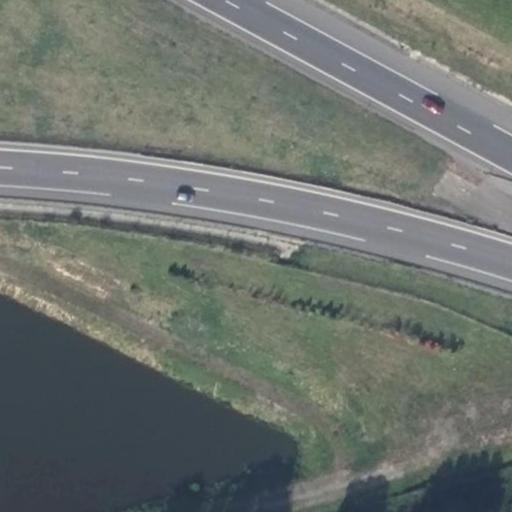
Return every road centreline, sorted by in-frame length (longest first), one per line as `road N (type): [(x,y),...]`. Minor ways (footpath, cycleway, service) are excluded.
road 1 (trunk): [(0,172),(258,204),(511,268)]
road 2 (track): [(0,260),(303,406),(333,437),(346,488)]
road 3 (trunk): [(511,156),(222,0)]
